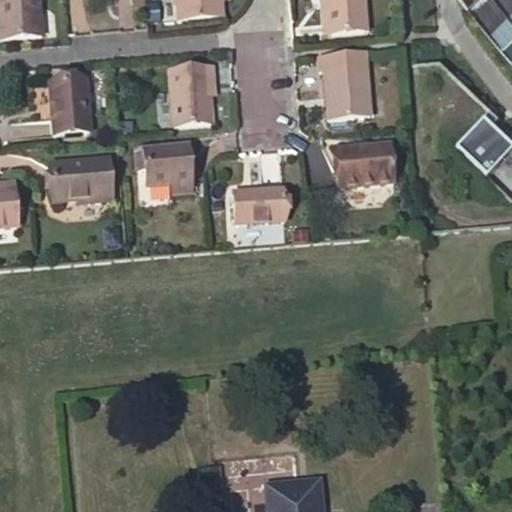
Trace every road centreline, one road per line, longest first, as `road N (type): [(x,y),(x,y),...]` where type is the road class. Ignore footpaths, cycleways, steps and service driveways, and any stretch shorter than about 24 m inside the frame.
road 1 (residential): [(0,62),(263,45)]
road 2 (track): [(511,236),(445,250),(437,275),(455,288),(479,277),(485,261)]
